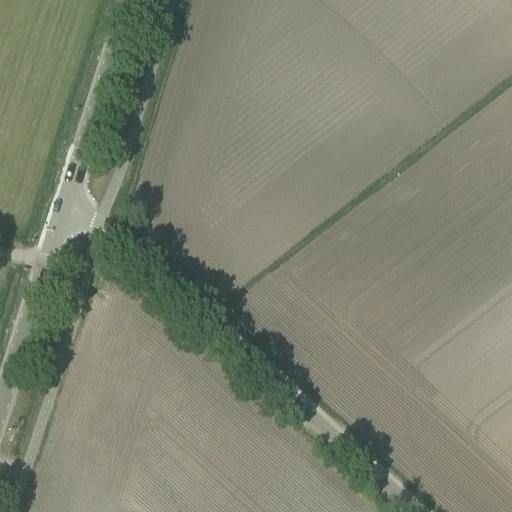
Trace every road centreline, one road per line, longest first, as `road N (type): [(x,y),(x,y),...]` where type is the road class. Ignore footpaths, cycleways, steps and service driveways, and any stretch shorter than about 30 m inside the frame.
road 1 (unclassified): [(413,511),(168,285),(65,208)]
road 2 (tertiary): [(65,208),(128,0)]
road 3 (tertiary): [(0,411),(65,208)]
